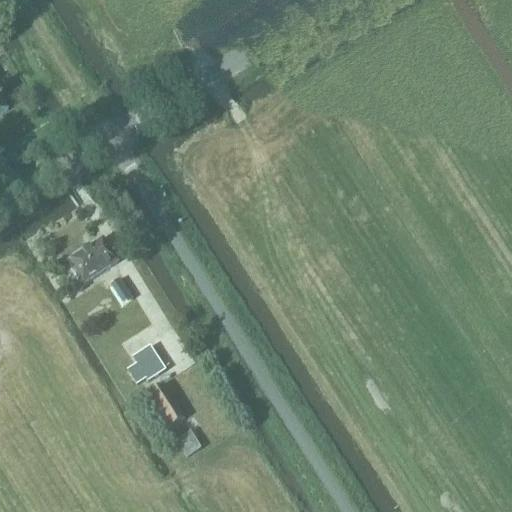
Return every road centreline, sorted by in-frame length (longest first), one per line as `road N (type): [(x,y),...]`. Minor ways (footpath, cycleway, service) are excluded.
road 1 (tertiary): [(0,207),(336,0)]
road 2 (track): [(27,0),(115,137)]
